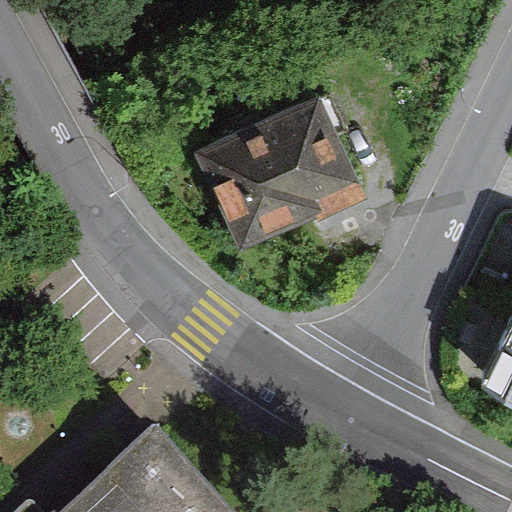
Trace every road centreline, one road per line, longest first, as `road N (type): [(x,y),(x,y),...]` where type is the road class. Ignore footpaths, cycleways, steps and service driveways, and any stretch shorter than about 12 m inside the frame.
road 1 (residential): [(349,419),(214,337),(155,283),(111,233),(0,35)]
road 2 (residential): [(511,81),(349,419)]
road 3 (motorway): [(0,177),(41,0)]
road 4 (residential): [(349,419),(511,500)]
